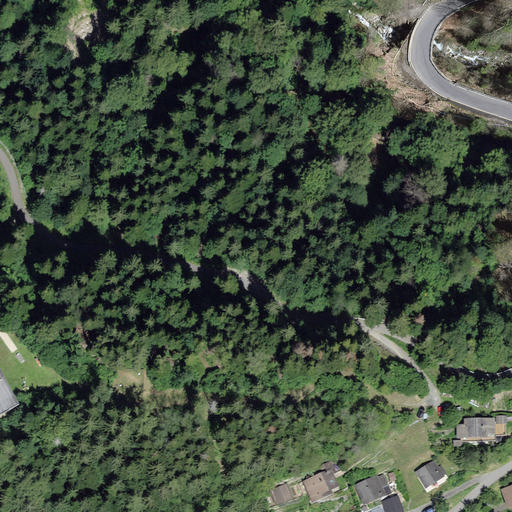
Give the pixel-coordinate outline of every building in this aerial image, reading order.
[(0,412),(16,403),(0,374),(0,412)] [(465,427),(457,427),(457,441),(461,441),(486,440),(486,435),(495,434),(495,420),(465,421),(465,427)] [(319,477),(304,482),(313,504),(340,493),(332,475),(336,473),(331,462),(315,468),(319,477)] [(438,469),(434,462),(416,473),(427,490),(444,479),(442,477),(446,475),(441,467),(438,469)] [(394,472),(388,474),(391,482),(397,480),(394,472)] [(382,475),(357,485),(364,503),(385,495),(382,487),(387,485),(382,475)] [(272,491),(277,505),(292,500),(287,486),(272,491)] [(511,488),(502,492),(508,510),(511,508),(511,488)] [(388,511),(400,511),(403,511),(398,496),(384,501),(388,511)]
